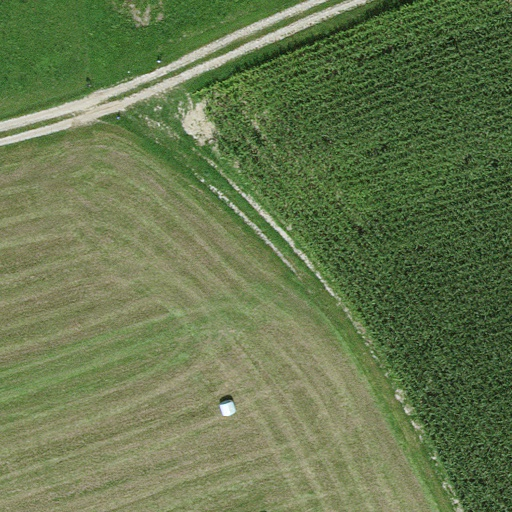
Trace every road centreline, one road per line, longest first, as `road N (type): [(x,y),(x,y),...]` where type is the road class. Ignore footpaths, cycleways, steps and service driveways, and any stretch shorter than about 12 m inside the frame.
road 1 (track): [(376,0),(102,107),(0,130)]
road 2 (track): [(336,305),(291,247),(196,161),(102,107)]
